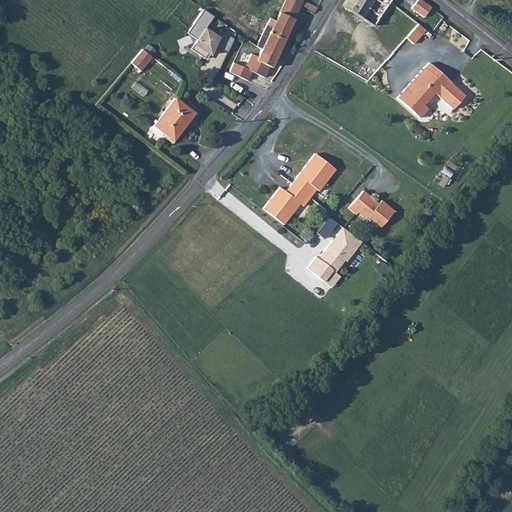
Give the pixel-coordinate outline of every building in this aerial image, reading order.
[(269,29),(264,39),(270,42),(265,52),(284,62),(307,11),(310,5),(298,0),(287,0),(274,31),(269,29)] [(393,0),(349,0),(344,10),(378,28),(391,5),(393,0)] [(427,0),(420,0),(415,7),(428,15),(429,14),(433,9),(436,5),(427,0)] [(319,15),(322,10),(310,5),(307,11),(319,15)] [(232,40),(221,32),(217,39),(204,29),(212,17),(203,11),(187,35),(190,36),(178,41),(180,48),(195,44),(191,50),(204,58),(207,55),(209,56),(215,47),(226,54),(232,40)] [(426,32),(418,25),(405,39),(413,46),(426,32)] [(265,52),(270,42),(264,39),(260,49),(265,52)] [(146,49),(134,63),(145,73),(156,59),(146,49)] [(284,62),(265,52),(261,60),(258,65),(276,73),(278,74),(284,62)] [(257,76),(272,83),(276,73),(258,65),(261,60),(257,59),(251,72),(239,67),(235,77),(253,85),(257,76)] [(427,67),(400,99),(424,119),(433,109),(429,106),(440,93),(457,107),(469,93),(455,81),(431,62),(427,67)] [(242,119),(254,104),(244,97),(232,112),(242,119)] [(195,115),(176,100),(154,128),(173,143),(195,115)] [(268,213),(289,228),(305,207),(309,209),(321,192),(323,194),(340,172),(319,157),(290,195),(285,191),(268,213)] [(368,192),(354,210),(362,216),(364,213),(369,218),(374,217),(386,228),(400,212),(387,201),(384,205),(368,192)] [(315,256),(305,269),(323,283),(331,270),(335,273),(362,242),(329,217),(316,232),(329,243),(317,259),(315,256)]
